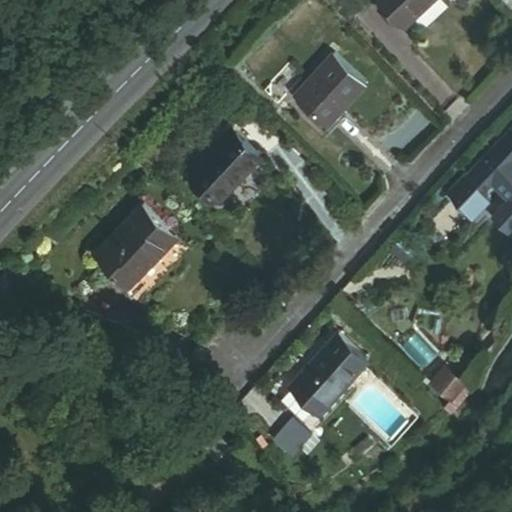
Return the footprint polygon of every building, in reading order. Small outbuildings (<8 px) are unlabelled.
[(367,0),(395,27),(422,0),(367,0)] [(378,68),(347,40),(335,52),(366,81),(378,68)] [(334,51),(294,94),(328,125),(368,82),(366,81),(335,52),(334,51)] [(233,126),(194,169),(223,196),(262,153),(233,126)] [(511,129),(467,174),(484,191),(511,163),(511,129)] [(449,195),(469,215),(489,196),(484,191),(467,174),(466,175),(465,174),(458,181),(460,183),(449,195)] [(142,203),(95,256),(129,286),(176,233),(142,203)] [(339,330),(290,384),(322,413),(371,359),(339,330)] [(78,345),(72,360),(84,364),(102,373),(108,377),(114,381),(124,369),(112,358),(78,345)] [(432,380),(452,397),(466,382),(445,364),(432,380)] [(124,369),(114,381),(131,395),(141,383),(124,369)] [(108,377),(99,389),(121,407),(131,395),(114,381),(108,377)] [(274,434),(295,452),(314,431),(293,413),(274,434)] [(219,433),(210,444),(221,454),(231,443),(219,433)]
